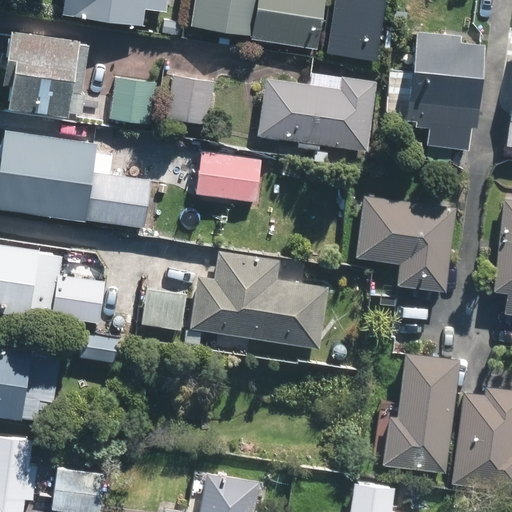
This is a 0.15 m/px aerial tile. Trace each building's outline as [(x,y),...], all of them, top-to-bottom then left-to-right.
[(67,0),(67,5),(146,20),(149,4),(169,7),(170,0),(67,0)] [(197,0),(193,23),(320,45),(328,0),(197,0)] [(19,80),(15,102),(74,112),(78,87),(84,89),(92,40),(86,39),(86,35),(16,24),(7,79),(19,80)] [(488,69),(488,39),(464,37),(465,31),(421,26),(416,70),(393,68),(389,111),(420,114),(419,119),(433,121),(431,140),(473,144),(476,121),(480,122),(488,69)] [(313,79),(269,73),(261,130),(370,146),(380,77),(315,67),(313,79)] [(219,77),(177,70),(169,113),(211,120),(219,77)] [(140,75),(118,74),(113,115),(134,117),(152,120),(158,80),(140,75)] [(102,136),(10,121),(5,151),(0,149),(0,201),(148,223),(152,199),(154,175),(117,171),(100,152),(102,136)] [(261,152),(204,147),(200,192),(257,197),(261,152)] [(460,203),(366,190),(357,252),(403,258),(400,279),(448,286),(460,203)] [(511,195),(506,194),(497,285),(509,287),(507,309),(511,309),(511,195)] [(45,243),(0,235),(0,304),(34,310),(35,302),(55,305),(55,309),(103,317),(110,277),(63,269),(66,250),(44,247),(45,243)] [(218,273),(201,271),(193,325),(322,343),(331,282),(280,275),(282,256),(221,247),(218,273)] [(188,288),(147,284),(144,320),(185,323),(188,288)] [(121,330),(84,328),(82,354),(119,356),(121,330)] [(35,343),(0,336),(0,406),(53,416),(63,355),(33,349),(35,343)] [(464,354),(409,347),(400,409),(393,408),(386,459),(449,468),(464,354)] [(488,390),(466,387),(453,480),(511,487),(511,383),(489,380),(488,390)] [(36,434),(0,428),(0,511),(25,511),(28,494),(36,495),(41,461),(33,460),(36,434)] [(106,467),(60,462),(56,505),(102,510),(106,467)] [(256,511),(263,474),(211,465),(203,508),(168,502),(166,511),(256,511)] [(400,482),(357,476),(351,511),(426,511),(396,508),(400,482)]
